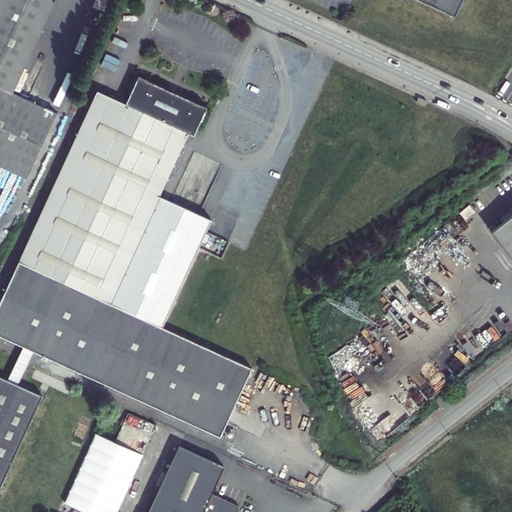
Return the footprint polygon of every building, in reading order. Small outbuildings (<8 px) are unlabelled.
[(0,0),(0,166),(28,180),(58,114),(12,93),(54,0),(0,0)] [(417,0),(451,15),(457,0),(417,0)] [(0,336),(221,438),(252,369),(162,327),(110,304),(160,197),(188,133),(194,136),(207,108),(139,76),(126,104),(97,91),(19,262),(0,303),(0,336)] [(212,220),(160,197),(110,304),(162,327),(212,220)] [(511,211),(487,231),(511,262),(511,211)] [(0,482),(41,395),(0,375),(0,482)] [(179,447),(149,511),(236,511),(239,507),(212,495),(224,468),(179,447)]
